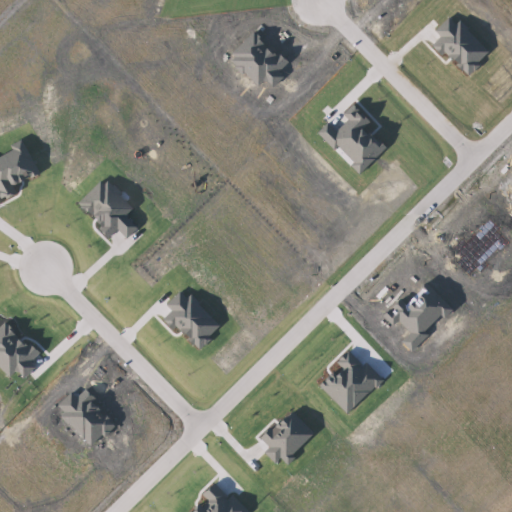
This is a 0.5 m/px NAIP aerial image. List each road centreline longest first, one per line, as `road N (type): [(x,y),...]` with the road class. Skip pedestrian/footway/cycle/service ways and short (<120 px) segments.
road 1 (residential): [(511,119),(114,511)]
road 2 (residential): [(215,414),(190,404),(52,259)]
road 3 (residential): [(482,149),(338,0)]
